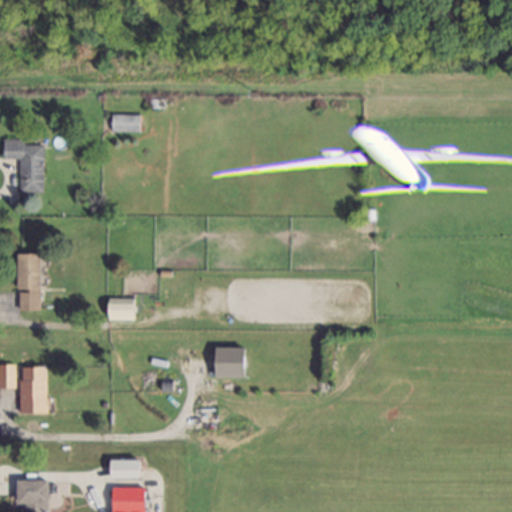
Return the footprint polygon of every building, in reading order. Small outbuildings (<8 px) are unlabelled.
[(162,108),(140,107),(141,96),(163,97),(162,108)] [(108,131),(108,114),(136,113),(136,131),(108,131)] [(18,158),(0,158),(0,138),(23,139),(23,144),(42,144),(41,192),(17,191),(18,158)] [(361,217),(361,207),(372,207),(372,216),(361,217)] [(15,252),(38,252),(38,311),(16,311),(15,252)] [(132,319),(105,318),(105,296),(133,297),(132,319)] [(212,376),(212,347),(241,347),(241,376),(212,376)] [(17,413),(17,379),(19,379),(19,364),(44,364),(44,396),(48,396),(48,413),(17,413)] [(13,387),(0,387),(0,365),(13,365),(13,387)] [(155,388),(156,378),(171,378),(171,388),(155,388)] [(108,472),(109,456),(137,456),(137,473),(108,472)] [(48,500),(47,500),(46,511),(22,511),(22,503),(16,503),(16,479),(48,479),(48,500)] [(143,511),(111,511),(111,486),(144,486),(143,511)]
